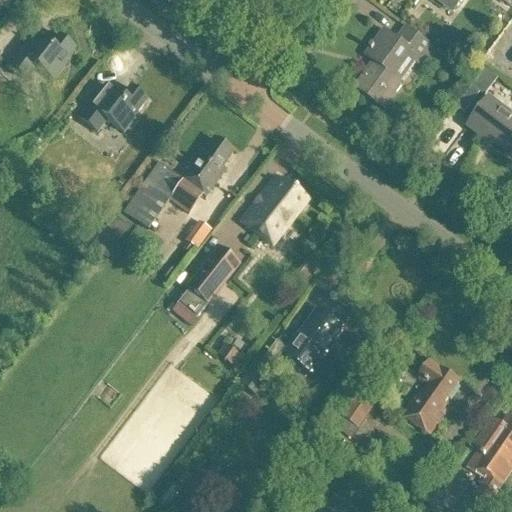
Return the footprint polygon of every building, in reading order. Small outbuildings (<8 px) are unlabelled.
[(428,0),(444,11),(448,5),(456,10),(463,0),(428,0)] [(511,0),(498,0),(511,10),(511,0)] [(402,85),(416,67),(422,71),(436,52),(406,30),(397,43),(384,33),(365,59),(374,65),(356,91),(385,112),(404,86),(402,85)] [(68,67),(66,66),(76,53),(60,40),(51,50),(35,37),(8,70),(27,85),(37,73),(53,86),(68,67)] [(484,70),(455,110),(464,117),(485,88),(491,92),(498,81),(484,70)] [(136,118),(147,105),(130,91),(122,102),(105,89),(79,121),(97,136),(107,123),(124,137),(138,120),(136,118)] [(511,158),(511,118),(511,119),(488,101),(467,129),(483,141),(485,138),(511,158)] [(214,143),(202,158),(200,156),(180,182),(159,167),(123,214),(149,233),(170,204),(188,217),(202,199),(205,201),(226,174),(222,171),(233,157),(214,143)] [(309,205),(283,184),(282,185),(277,181),(241,225),(272,250),(309,205)] [(195,233),(181,251),(193,260),(207,243),(195,233)] [(116,251),(98,238),(88,251),(106,264),(116,251)] [(207,308),(240,268),(217,249),(185,289),(207,308)] [(195,323),(177,308),(171,314),(190,329),(195,323)] [(335,371),(329,366),(324,363),(346,334),(318,314),(286,357),(324,386),(335,371)] [(235,372),(243,362),(224,346),(216,356),(235,372)] [(277,373),(258,359),(237,386),(256,400),(277,373)] [(397,365),(392,373),(403,380),(408,373),(397,365)] [(448,417),(442,412),(461,386),(431,365),(419,382),(428,388),(419,400),(417,399),(403,418),(432,439),(448,417)] [(338,431),(351,441),(380,400),(363,387),(341,417),(346,420),(338,431)] [(511,421),(509,419),(505,424),(493,416),(473,445),(483,451),(469,470),(487,483),(476,500),(489,509),(501,492),(511,475),(511,421)] [(196,463),(190,470),(197,475),(202,468),(196,463)] [(170,487),(155,506),(163,511),(165,511),(179,494),(170,487)]
